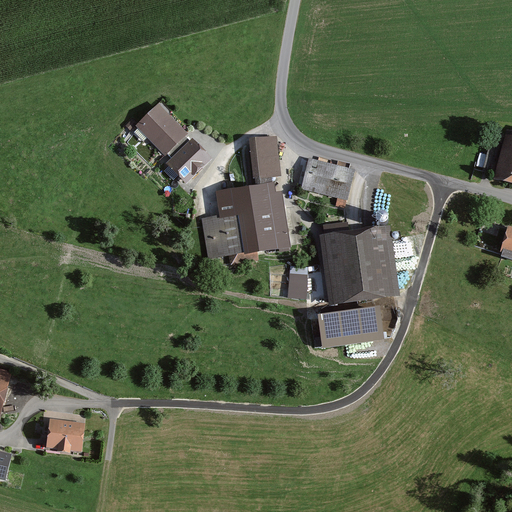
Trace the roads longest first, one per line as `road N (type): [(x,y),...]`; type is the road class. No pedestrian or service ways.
road 1 (track): [(115,406),(298,413),(357,398),(398,343),(446,183)]
road 2 (unclassified): [(511,201),(332,156),(294,136),(281,99),(296,0)]
road 3 (unknown): [(281,99),(223,155),(197,198)]
road 4 (track): [(115,406),(37,404),(0,440)]
road 5 (track): [(115,406),(0,360)]
